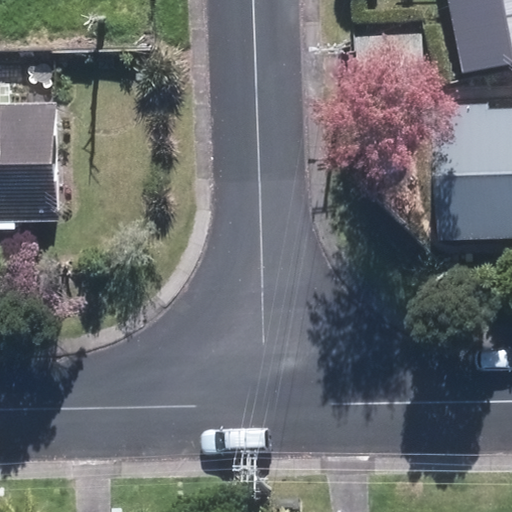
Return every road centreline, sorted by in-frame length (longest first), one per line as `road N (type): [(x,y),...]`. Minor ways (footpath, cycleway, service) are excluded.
road 1 (residential): [(269,402),(257,0)]
road 2 (residential): [(269,402),(0,408)]
road 3 (residential): [(511,399),(269,402)]
